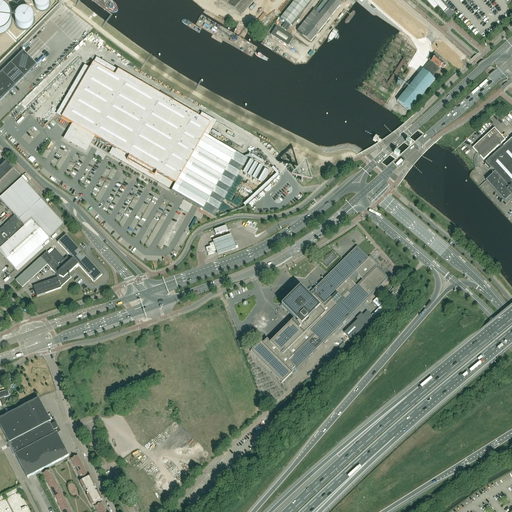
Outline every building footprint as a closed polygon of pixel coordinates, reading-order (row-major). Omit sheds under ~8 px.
[(34,0),(35,0),(34,1),(34,2),(34,3),(34,4),(35,5),(35,6),(35,7),(36,7),(37,8),(37,9),(38,9),(39,10),(40,10),(41,10),(42,10),(43,10),(44,10),(45,10),(46,9),(47,9),(47,8),(48,8),(48,7),(49,6),(49,5),(49,4),(49,3),(49,2),(49,1),(49,0),(48,0),(34,0)] [(254,0),(207,0),(208,0),(222,0),(241,16),(254,0)] [(290,26),(311,0),(294,0),(280,18),(290,26)] [(313,10),(297,31),(302,36),(311,42),(340,6),(332,0),(323,0),(315,11),(313,10)] [(444,13),(448,9),(440,0),(426,0),(434,9),(438,6),(444,13)] [(0,33),(1,33),(2,33),(3,33),(4,32),(5,31),(6,30),(7,30),(7,29),(8,28),(9,28),(9,27),(10,26),(10,25),(10,24),(11,23),(11,22),(11,21),(11,20),(11,19),(11,17),(11,16),(11,15),(10,14),(10,13),(10,12),(9,11),(8,10),(7,9),(7,8),(6,7),(5,7),(4,6),(3,6),(2,5),(1,5),(0,4),(0,33)] [(25,11),(24,10),(23,11),(22,11),(21,11),(20,11),(20,12),(19,12),(18,12),(18,13),(17,14),(16,15),(16,16),(15,17),(15,18),(15,19),(15,20),(15,21),(15,22),(16,23),(16,24),(17,25),(17,26),(18,26),(18,27),(19,27),(20,28),(22,29),(23,29),(24,29),(25,29),(26,29),(27,28),(28,28),(29,28),(30,27),(31,26),(32,25),(32,24),(33,23),(33,22),(33,21),(33,20),(33,19),(33,18),(33,17),(33,16),(32,15),(32,14),(31,14),(30,13),(30,12),(29,12),(28,12),(28,11),(27,11),(26,11),(25,11)] [(333,24),(327,32),(329,34),(335,26),(333,24)] [(288,46),(293,39),(276,27),(271,35),(288,46)] [(37,65),(23,51),(10,63),(25,77),(37,65)] [(409,112),(435,80),(432,78),(433,76),(439,68),(440,67),(443,69),(446,66),(443,64),(446,61),(435,52),(429,60),(431,61),(423,70),(418,76),(397,102),(409,112)] [(16,86),(25,77),(10,63),(2,72),(16,86)] [(199,117),(118,70),(115,76),(93,63),(61,118),(77,127),(75,132),(87,139),(89,134),(115,149),(113,154),(154,178),(157,173),(176,184),(172,191),(203,209),(234,156),(203,138),(204,135),(213,120),(201,113),(199,117)] [(0,98),(2,100),(16,86),(2,72),(0,73),(0,98)] [(484,160),(506,140),(495,128),(473,148),(484,160)] [(203,209),(172,191),(171,193),(214,218),(247,160),(204,135),(203,138),(234,156),(203,209)] [(511,139),(486,163),(495,173),(493,175),(487,181),(506,202),(511,196),(511,139)] [(0,182),(14,169),(10,166),(9,167),(8,165),(7,164),(5,163),(0,168),(0,182)] [(0,252),(15,270),(66,223),(22,178),(0,199),(15,215),(0,229),(0,247),(0,248),(0,252)] [(227,231),(227,230),(225,226),(214,230),(216,235),(227,231)] [(216,238),(212,240),(217,255),(218,256),(236,249),(235,246),(233,239),(231,236),(231,233),(216,238)] [(70,279),(67,275),(78,265),(94,283),(102,275),(66,235),(57,242),(57,243),(58,242),(72,259),(70,261),(67,257),(60,263),(61,265),(60,267),(55,262),(56,261),(58,264),(64,259),(55,250),(50,255),(54,260),(47,252),(15,280),(22,288),(47,265),(56,274),(57,278),(33,287),(37,297),(61,288),(61,287),(70,279)] [(217,250),(218,242),(216,242),(209,244),(210,247),(206,248),(208,255),(214,253),(214,251),(217,250)] [(296,370),(388,279),(377,267),(378,266),(370,257),(368,259),(356,247),(310,293),(308,295),(300,287),(281,306),(287,311),(294,319),(272,341),(270,343),(267,339),(262,344),(261,342),(250,352),(272,374),(282,384),(292,374),(296,370)] [(399,296),(396,293),(397,292),(394,288),(392,289),(391,288),(385,294),(392,302),(399,296)] [(385,303),(372,316),(376,319),(389,306),(385,303)] [(369,312),(364,317),(369,322),(370,323),(371,324),(376,319),(372,316),(369,312)] [(364,317),(363,315),(361,313),(356,319),(357,320),(364,327),(369,322),(364,317)] [(352,325),(344,333),(351,340),(360,332),(352,325)] [(15,378),(13,373),(2,377),(4,382),(15,378)] [(7,390),(0,392),(0,399),(9,396),(7,390)] [(69,456),(57,434),(59,433),(59,432),(58,432),(56,430),(57,429),(57,428),(57,427),(56,425),(56,424),(55,424),(54,424),(53,424),(52,421),(53,421),(52,420),(50,421),(38,399),(11,413),(0,418),(0,426),(27,478),(69,456)] [(80,461),(77,456),(71,459),(73,464),(80,461)] [(82,465),(80,461),(73,464),(76,469),(82,465)] [(85,470),(82,465),(76,469),(78,473),(85,470)] [(52,475),(49,470),(43,474),(45,478),(52,475)] [(87,475),(85,470),(78,473),(81,478),(87,475)] [(54,480),(52,475),(45,478),(48,483),(54,480)] [(96,489),(95,488),(96,486),(95,485),(90,476),(88,477),(87,475),(81,478),(82,480),(80,482),(85,491),(85,492),(86,492),(87,494),(87,495),(87,496),(92,505),(94,504),(96,506),(101,503),(100,501),(103,500),(98,490),(97,489),(96,489)] [(57,484),(54,480),(48,483),(50,488),(57,484)] [(59,489),(57,484),(50,488),(53,493),(59,489)] [(62,494),(59,489),(53,493),(55,497),(62,494)] [(64,499),(62,494),(55,497),(57,502),(64,499)] [(161,495),(137,504),(140,511),(163,511),(167,511),(161,495)] [(66,503),(64,499),(57,502),(60,507),(66,503)] [(69,508),(66,503),(60,507),(62,511),(69,508)] [(101,503),(96,506),(95,506),(98,511),(104,508),(102,503),(101,503)]
